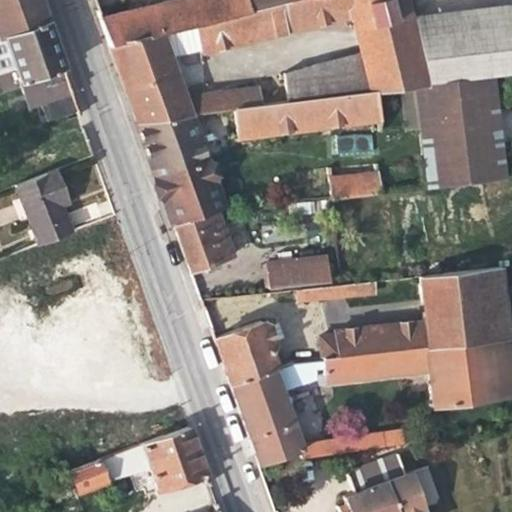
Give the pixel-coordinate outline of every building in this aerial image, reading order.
[(0,0),(0,37),(45,21),(37,0),(0,0)] [(284,0),(171,0),(150,5),(156,33),(159,32),(193,24),(284,0)] [(284,0),(193,24),(200,50),(200,52),(351,15),(362,63),(368,91),(374,90),(413,85),(424,84),(408,17),(403,0),(284,0)] [(156,33),(150,5),(98,18),(108,45),(156,33)] [(511,71),(511,21),(510,6),(408,17),(424,84),(491,76),(511,71)] [(77,112),(45,21),(0,37),(0,73),(14,69),(21,88),(33,84),(40,104),(46,122),(77,112)] [(200,50),(193,24),(159,32),(168,57),(200,50)] [(182,96),(168,57),(159,32),(156,33),(108,45),(135,120),(188,113),(206,111),(204,94),(182,96)] [(368,91),(362,63),(282,73),(285,101),(368,91)] [(503,176),(491,76),(424,84),(413,85),(424,186),(503,176)] [(40,104),(33,84),(21,88),(28,108),(40,104)] [(258,105),(256,87),(204,94),(206,111),(232,108),(258,105)] [(378,119),(374,90),(368,91),(285,101),(258,105),(232,108),(236,137),(378,119)] [(220,207),(188,113),(135,120),(172,224),(215,210),(220,207)] [(37,245),(73,231),(63,203),(68,201),(56,169),(14,186),(37,245)] [(379,192),(377,172),(327,178),(329,198),(379,192)] [(313,211),(312,201),(287,203),(287,213),(313,211)] [(230,256),(215,210),(172,224),(188,270),(230,256)] [(327,281),(324,257),(264,264),(267,288),(327,281)] [(508,337),(500,267),(418,275),(422,320),(317,332),(320,357),(489,339),(508,337)] [(374,292),(373,280),(301,288),(302,299),(374,292)] [(274,368),(268,350),(270,348),(273,343),(266,324),(261,320),(212,338),(227,383),(272,369),(274,368)] [(511,395),(511,368),(508,337),(489,339),(496,397),(511,395)] [(496,397),(489,339),(320,357),(322,375),(330,381),(426,369),(431,408),(496,399),(496,397)] [(298,446),(274,375),(292,369),(289,362),(274,368),(272,369),(227,383),(257,465),(299,450),(298,446)] [(205,474),(188,426),(140,443),(146,459),(138,463),(144,478),(152,475),(157,490),(205,474)] [(403,443),(400,430),(348,438),(350,451),(403,443)] [(350,451),(348,438),(298,446),(299,450),(300,458),(350,451)] [(419,509),(407,473),(402,474),(395,453),(344,471),(352,492),(341,496),(344,503),(347,511),(415,511),(415,510),(419,509)] [(98,459),(68,470),(76,493),(107,480),(98,459)] [(347,511),(344,503),(335,506),(337,511),(347,511)]
